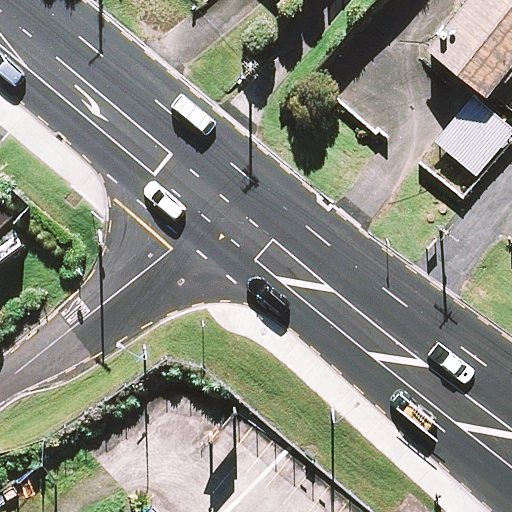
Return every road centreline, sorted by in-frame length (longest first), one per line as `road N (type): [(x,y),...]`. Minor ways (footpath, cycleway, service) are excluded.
road 1 (primary): [(511,443),(217,202)]
road 2 (residential): [(0,389),(217,202)]
road 3 (primary): [(217,202),(0,19)]
